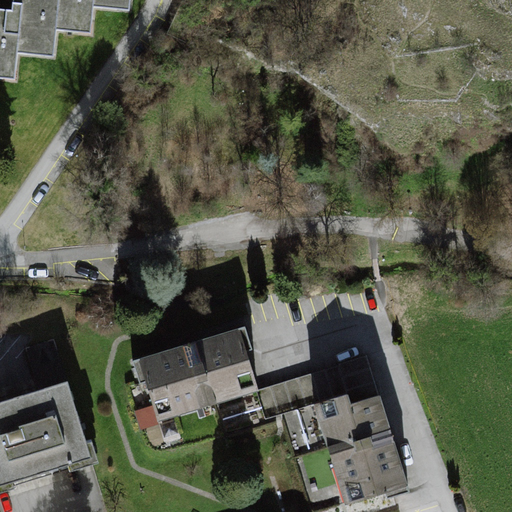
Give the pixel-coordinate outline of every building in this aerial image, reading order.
[(127,15),(128,0),(8,0),(7,10),(0,8),(0,80),(13,82),(15,57),(50,61),(53,35),(89,39),(92,12),(127,15)] [(235,324),(138,354),(157,416),(255,386),(235,324)] [(263,415),(371,379),(363,354),(255,390),(263,415)] [(66,380),(0,398),(0,490),(91,464),(66,380)] [(349,398),(314,409),(347,509),(407,489),(378,400),(352,409),(349,398)]
